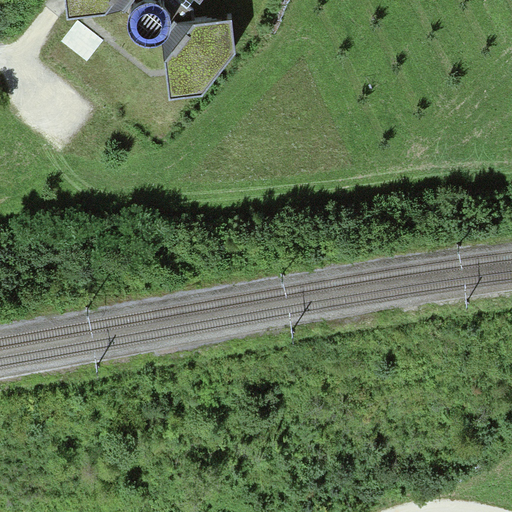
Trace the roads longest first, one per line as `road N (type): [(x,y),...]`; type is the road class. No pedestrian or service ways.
road 1 (motorway): [(35,0),(139,86),(363,247),(511,339)]
road 2 (motorway): [(511,196),(241,0)]
